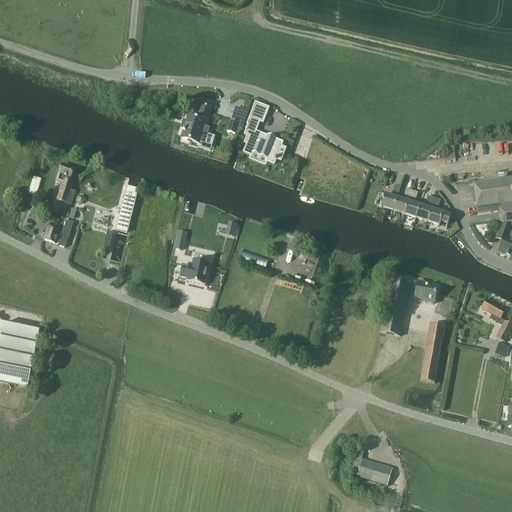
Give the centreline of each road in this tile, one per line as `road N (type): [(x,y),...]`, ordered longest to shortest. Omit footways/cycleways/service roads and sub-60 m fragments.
road 1 (tertiary): [(511,269),(476,247),(437,184),(371,160),(262,93),(94,72),(0,42)]
road 2 (unclassified): [(511,442),(356,394),(136,304),(0,236)]
